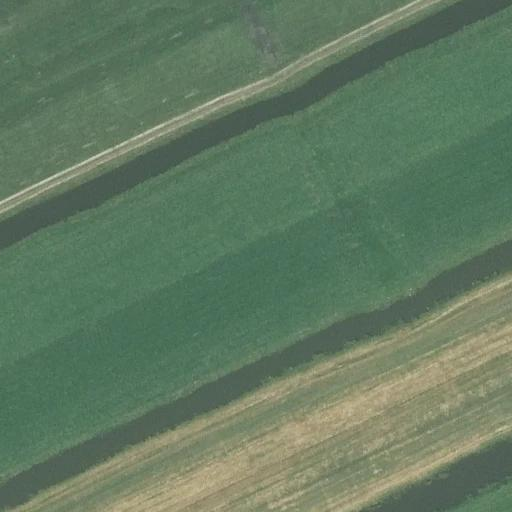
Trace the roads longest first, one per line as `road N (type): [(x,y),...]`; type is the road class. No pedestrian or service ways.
road 1 (track): [(433,0),(0,209)]
road 2 (track): [(511,407),(294,511)]
